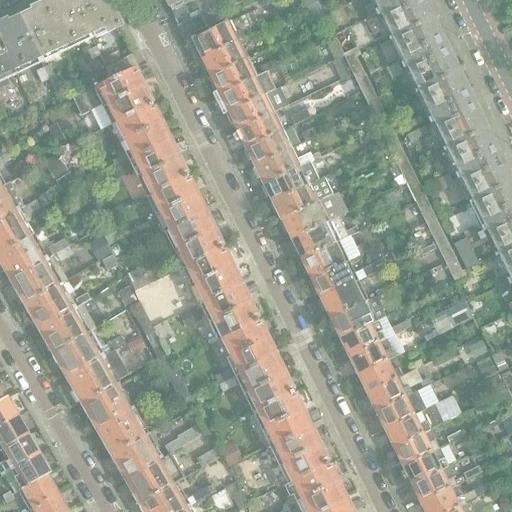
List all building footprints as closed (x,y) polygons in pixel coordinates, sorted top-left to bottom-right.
[(120,27),(106,0),(59,0),(58,1),(57,0),(53,0),(44,4),(64,47),(104,28),(106,33),(120,27)] [(164,0),(175,21),(188,14),(185,8),(197,2),(195,0),(164,0)] [(301,0),(306,9),(308,9),(317,4),(316,3),(314,0),(301,0)] [(330,4),(327,0),(322,0),(316,3),(317,4),(319,9),(330,4)] [(433,20),(423,0),(367,0),(371,6),(365,9),(370,18),(363,21),(366,27),(376,22),(374,18),(376,17),(388,42),(433,20)] [(323,16),(338,9),(334,2),(330,4),(319,9),(322,16),(323,16)] [(64,47),(44,4),(32,10),(33,12),(24,17),(7,25),(6,22),(0,25),(0,43),(13,71),(64,47)] [(322,16),(319,9),(317,4),(308,9),(315,23),(325,18),(323,16),(322,16)] [(183,38),(205,27),(197,11),(189,16),(191,21),(178,27),(183,38)] [(459,72),(446,47),(433,20),(388,42),(401,68),(414,94),(459,72)] [(239,42),(244,39),(240,30),(234,33),(229,22),(190,42),(195,54),(199,52),(202,59),(212,53),(215,54),(239,42)] [(343,57),(334,40),(325,44),(334,62),(343,57)] [(248,60),(239,42),(215,54),(212,53),(202,59),(202,60),(199,61),(204,72),(207,70),(211,77),(221,72),(224,72),(248,60)] [(0,76),(13,71),(0,43),(0,76)] [(99,56),(94,46),(86,50),(91,60),(99,56)] [(356,58),(361,56),(359,52),(357,48),(343,55),(344,57),(345,59),(347,63),(356,58)] [(120,61),(117,53),(102,60),(106,68),(120,61)] [(135,69),(136,68),(130,57),(106,70),(111,80),(135,69)] [(359,65),(356,58),(347,63),(350,69),(359,65)] [(257,78),(248,60),(224,72),(221,72),(211,77),(211,78),(208,79),(213,90),(216,88),(219,94),(229,89),(232,89),(257,78)] [(273,70),(269,61),(258,67),(262,76),(273,70)] [(400,69),(397,63),(386,69),(389,74),(400,69)] [(60,86),(51,65),(43,69),(48,81),(51,89),(60,86)] [(363,71),(362,70),(359,65),(350,69),(352,75),(353,76),(363,71)] [(48,81),(43,69),(36,72),(41,83),(48,81)] [(150,98),(148,94),(146,92),(141,83),(142,80),(139,76),(137,74),(135,69),(111,80),(97,87),(72,99),(81,117),(105,104),(115,124),(152,106),(151,105),(151,104),(150,101),(150,98)] [(403,75),(400,69),(389,74),(391,80),(403,75)] [(366,78),(363,71),(353,76),(356,82),(366,78)] [(488,131),(474,101),(459,72),(414,94),(442,152),(487,131),(488,131)] [(265,95),(257,78),(232,89),(229,89),(219,94),(220,96),(217,97),(222,108),(225,106),(228,112),(238,107),(242,107),(265,95)] [(369,84),(366,78),(356,82),(359,89),(369,84)] [(372,91),(371,89),(369,84),(359,89),(362,94),(362,95),(372,91)] [(375,97),(372,91),(362,95),(366,102),(375,97)] [(274,114),(265,95),(242,107),(238,107),(228,112),(229,113),(225,115),(231,126),(234,124),(237,130),(248,124),(251,125),(274,114)] [(379,103),(375,97),(366,102),(369,108),(379,103)] [(382,110),(380,106),(379,103),(369,108),(370,111),(372,115),(382,110)] [(168,134),(166,130),(163,128),(159,119),(159,116),(157,112),(155,110),(153,108),(152,108),(152,107),(153,107),(152,106),(115,124),(132,160),(170,142),(168,137),(168,134)] [(311,118),(306,109),(290,117),(295,126),(311,118)] [(385,116),(382,110),(372,115),(375,121),(385,116)] [(283,132),(274,114),(251,125),(248,124),(237,130),(237,132),(234,133),(240,144),(243,142),(245,147),(256,143),(258,143),(283,132)] [(388,123),(385,116),(375,121),(378,128),(388,123)] [(423,123),(420,117),(408,123),(411,129),(423,123)] [(391,129),(389,125),(388,123),(378,128),(379,129),(382,134),(391,129)] [(410,142),(427,133),(424,127),(407,136),(410,142)] [(394,136),(391,129),(382,134),(385,141),(394,136)] [(511,183),(511,181),(500,157),(487,131),(442,152),(468,205),(511,183)] [(291,150),(288,142),(283,132),(258,143),(256,143),(245,147),(246,150),(243,151),(248,161),(251,160),(254,165),(264,160),(269,161),(291,150)] [(68,147),(61,134),(52,139),(58,152),(68,147)] [(388,147),(398,142),(394,136),(385,141),(388,147)] [(186,170),(183,166),(181,164),(177,155),(177,152),(175,148),(172,146),(170,142),(132,160),(150,196),(187,178),(187,176),(186,177),(186,176),(187,176),(185,173),(186,170)] [(401,149),(398,142),(388,147),(391,154),(401,149)] [(404,155),(401,149),(391,154),(394,160),(404,155)] [(300,168),(321,158),(318,153),(309,157),(308,155),(296,160),(291,150),(269,161),(264,160),(254,165),(255,168),(252,169),(257,179),(260,178),(262,182),(273,178),(276,178),(299,167),(300,168)] [(0,167),(13,159),(8,152),(0,157),(0,167)] [(128,162),(125,155),(112,161),(115,168),(128,162)] [(407,162),(407,161),(404,155),(394,160),(397,165),(397,167),(407,162)] [(345,168),(341,160),(328,167),(332,175),(345,168)] [(410,168),(410,167),(407,162),(397,167),(401,173),(410,168)] [(131,174),(126,164),(111,171),(116,181),(131,174)] [(400,175),(396,166),(388,170),(393,179),(400,175)] [(309,185),(300,168),(299,167),(276,178),(273,178),(262,182),(264,186),(261,187),(266,198),(269,196),(271,201),(282,196),(286,196),(309,185)] [(414,175),(410,168),(401,173),(404,180),(414,175)] [(75,180),(71,172),(59,179),(63,186),(75,180)] [(417,181),(416,180),(414,175),(404,180),(406,185),(407,186),(417,181)] [(439,186),(451,181),(448,175),(436,181),(439,186)] [(405,185),(401,176),(393,180),(397,189),(405,185)] [(203,206),(201,202),(199,200),(194,191),(194,188),(192,184),(190,182),(188,179),(188,180),(187,179),(188,179),(187,178),(150,196),(167,231),(205,213),(203,209),(203,206)] [(420,188),(417,181),(407,186),(410,193),(420,188)] [(442,192),(454,186),(451,181),(439,186),(442,192)] [(24,208),(10,183),(1,189),(0,189),(0,221),(15,213),(21,209),(26,217),(40,208),(36,201),(24,208)] [(511,248),(511,183),(468,205),(494,257),(511,248)] [(318,203),(309,185),(286,196),(282,196),(271,201),(273,204),(270,205),(275,215),(278,214),(281,220),(291,215),(294,215),(318,203)] [(423,194),(420,188),(410,193),(413,199),(423,194)] [(338,194),(335,189),(326,193),(328,197),(329,198),(338,194)] [(86,204),(79,192),(70,196),(77,209),(86,204)] [(338,218),(348,214),(338,194),(329,198),(328,197),(319,202),(319,203),(318,203),(294,215),(291,215),(281,220),(282,223),(279,224),(285,236),(288,234),(291,240),(303,234),(306,235),(338,218)] [(426,201),(425,199),(423,194),(413,199),(416,204),(417,206),(426,201)] [(429,207),(426,201),(417,206),(420,212),(429,207)] [(90,212),(86,204),(77,209),(81,217),(90,212)] [(433,214),(429,207),(420,212),(423,219),(433,214)] [(0,254),(30,237),(15,213),(0,221),(0,254)] [(221,242),(219,238),(216,236),(212,227),(212,224),(210,220),(207,218),(205,213),(167,231),(185,268),(222,250),(222,248),(221,248),(222,248),(221,245),(221,242)] [(426,225),(436,220),(435,218),(433,214),(423,219),(425,223),(425,224),(426,225)] [(316,254),(350,237),(348,238),(345,233),(338,218),(306,235),(303,234),(291,240),(292,242),(289,244),(294,254),(297,252),(301,260),(314,254),(316,254)] [(439,227),(436,220),(426,225),(429,232),(439,227)] [(426,225),(425,224),(415,229),(422,244),(433,239),(432,238),(429,232),(426,225)] [(138,246),(161,235),(157,227),(134,238),(138,246)] [(442,233),(439,227),(429,232),(432,238),(442,233)] [(355,228),(345,233),(348,238),(350,237),(358,233),(355,228)] [(476,233),(474,228),(463,233),(465,239),(476,233)] [(445,240),(445,238),(442,233),(432,238),(433,239),(435,243),(436,245),(445,240)] [(468,244),(479,239),(476,233),(465,239),(468,244)] [(44,262),(68,247),(64,240),(48,249),(45,245),(41,244),(35,247),(30,237),(0,254),(0,266),(2,267),(10,281),(44,262)] [(358,258),(368,253),(363,244),(355,248),(350,237),(316,254),(314,254),(301,260),(302,262),(298,264),(303,274),(306,272),(310,280),(321,274),(324,274),(347,263),(358,258)] [(449,246),(445,240),(436,245),(439,251),(449,246)] [(452,253),(449,247),(449,246),(439,251),(442,258),(452,253)] [(511,248),(494,257),(504,278),(493,283),(499,295),(510,289),(511,294),(511,248)] [(238,278),(236,273),(234,272),(229,263),(230,260),(227,255),(225,254),(224,251),(223,252),(223,251),(222,250),(185,268),(202,304),(240,285),(238,281),(238,278)] [(455,259),(455,258),(452,253),(442,258),(445,263),(445,264),(455,259)] [(118,267),(113,258),(113,256),(102,262),(107,272),(118,267)] [(458,266),(455,259),(445,264),(448,270),(458,266)] [(57,286),(44,262),(10,281),(18,294),(17,297),(21,303),(23,304),(24,305),(57,286)] [(357,283),(347,263),(324,274),(321,274),(310,280),(311,282),(308,283),(313,293),(316,292),(319,299),(329,294),(331,294),(357,283)] [(380,271),(376,263),(362,270),(366,278),(380,271)] [(461,272),(458,266),(448,270),(451,277),(461,272)] [(147,285),(139,269),(125,276),(133,292),(147,285)] [(469,278),(466,270),(461,272),(451,277),(455,285),(469,278)] [(367,302),(357,283),(331,294),(329,294),(319,299),(321,301),(318,303),(322,313),(326,311),(329,318),(339,313),(343,313),(367,302)] [(256,314),(254,309),(251,308),(247,299),(247,296),(245,291),(243,290),(240,285),(202,304),(220,339),(258,321),(257,320),(256,320),(257,319),(256,317),(256,314)] [(71,310),(57,286),(24,305),(25,307),(24,309),(28,315),(30,316),(38,330),(71,310)] [(136,301),(129,287),(117,294),(125,308),(136,301)] [(376,298),(387,292),(384,287),(374,293),(376,298)] [(90,300),(86,294),(75,300),(79,306),(81,305),(90,300)] [(182,314),(197,306),(196,302),(185,308),(184,306),(176,310),(179,316),(182,314)] [(376,321),(367,302),(343,313),(339,313),(329,318),(330,321),(327,323),(332,333),(335,331),(339,339),(376,321)] [(133,314),(142,309),(139,304),(130,309),(133,314)] [(95,329),(81,305),(79,306),(72,310),(71,310),(38,330),(46,343),(45,346),(49,352),(51,353),(52,354),(92,332),(91,331),(95,329)] [(185,320),(201,313),(197,306),(182,314),(185,320)] [(145,314),(142,309),(133,314),(136,319),(145,314)] [(148,319),(145,314),(136,319),(138,324),(148,319)] [(150,324),(148,319),(138,324),(141,329),(150,324)] [(414,326),(411,319),(405,322),(409,328),(414,326)] [(274,350),(271,345),(269,344),(265,335),(265,332),(263,327),(260,326),(259,323),(258,323),(258,321),(220,339),(220,341),(212,345),(213,347),(211,348),(214,354),(216,352),(218,355),(225,351),(238,376),(275,357),(273,353),(274,350)] [(384,341),(380,334),(383,332),(376,321),(339,339),(348,358),(384,341)] [(388,338),(405,330),(402,323),(385,332),(388,338)] [(153,330),(153,329),(150,324),(141,329),(144,334),(144,335),(153,330)] [(156,335),(153,330),(144,335),(147,340),(156,335)] [(100,359),(125,344),(121,337),(101,348),(92,332),(52,354),(53,355),(52,358),(56,364),(58,365),(66,379),(100,359)] [(159,340),(156,335),(147,340),(150,345),(159,340)] [(145,349),(139,338),(124,346),(130,357),(145,349)] [(162,345),(159,340),(150,345),(152,350),(162,345)] [(386,362),(392,359),(384,341),(348,358),(358,377),(386,363),(386,362)] [(155,356),(165,351),(162,345),(152,350),(155,356)] [(167,356),(165,351),(155,356),(158,361),(167,356)] [(170,361),(167,356),(158,361),(161,366),(170,361)] [(291,386),(289,381),(287,379),(282,371),(282,368),(280,363),(278,362),(275,357),(238,376),(233,378),(220,385),(218,386),(222,393),(241,383),(255,411),(293,393),(292,392),(291,392),(292,391),(291,389),(291,386)] [(114,383),(100,359),(66,379),(74,391),(73,394),(77,400),(79,401),(80,403),(114,383)] [(164,371),(173,366),(172,364),(170,361),(161,366),(162,369),(164,371)] [(423,367),(420,361),(410,366),(413,372),(423,367)] [(495,373),(490,361),(477,367),(483,379),(495,373)] [(394,379),(401,376),(397,368),(390,371),(386,363),(358,377),(366,394),(395,380),(394,379)] [(176,371),(173,366),(164,371),(166,376),(176,371)] [(508,370),(506,366),(497,370),(500,374),(508,370)] [(233,378),(230,369),(216,376),(220,385),(233,378)] [(511,376),(508,370),(500,374),(502,380),(511,376)] [(169,382),(179,377),(176,371),(166,376),(169,382)] [(511,381),(511,378),(511,376),(502,380),(505,385),(511,381)] [(172,387),(181,382),(179,377),(169,382),(172,387)] [(504,391),(498,377),(485,383),(492,397),(504,391)] [(432,385),(428,378),(419,383),(422,390),(432,385)] [(403,398),(410,395),(406,387),(400,390),(395,380),(366,394),(375,413),(404,399),(403,398)] [(184,387),(181,382),(172,387),(175,392),(184,387)] [(131,412),(117,388),(114,383),(80,403),(84,409),(83,411),(87,417),(89,418),(97,431),(131,412)] [(187,392),(184,387),(175,392),(178,397),(187,392)] [(190,398),(187,392),(178,397),(181,403),(190,398)] [(511,400),(510,396),(508,392),(500,396),(506,407),(511,403),(511,400)] [(309,422),(306,417),(304,415),(300,406),(300,404),(298,399),(295,397),(294,395),(293,395),(293,393),(255,411),(273,448),(311,429),(309,424),(309,422)] [(0,426),(17,417),(16,415),(17,414),(12,405),(11,406),(6,398),(3,400),(0,401),(0,426)] [(137,408),(146,403),(143,398),(134,403),(137,408)] [(193,403),(190,398),(181,403),(183,408),(193,403)] [(420,416),(419,413),(414,404),(408,407),(404,399),(375,413),(385,432),(420,416)] [(140,413),(149,408),(146,403),(137,408),(140,413)] [(195,408),(193,403),(183,408),(186,413),(195,408)] [(145,436),(131,412),(97,431),(104,445),(104,448),(108,454),(110,455),(111,456),(145,436)] [(428,432),(424,423),(420,416),(385,432),(393,449),(428,432)] [(0,452),(28,436),(27,434),(28,433),(23,424),(22,425),(17,417),(0,426),(0,452)] [(511,433),(511,418),(501,423),(507,436),(511,433)] [(169,455),(205,434),(199,424),(177,437),(178,439),(164,447),(169,455)] [(326,457),(324,453),(322,451),(317,442),(318,439),(315,435),(313,433),(311,429),(273,448),(290,483),(328,465),(327,464),(327,463),(328,463),(326,460),(326,457)] [(437,451),(433,441),(428,432),(393,449),(402,467),(437,451)] [(449,444),(463,437),(460,432),(446,439),(449,444)] [(39,454),(35,447),(36,446),(30,437),(29,438),(28,436),(0,452),(0,454),(9,471),(39,454)] [(159,461),(145,436),(111,456),(111,457),(111,460),(115,466),(117,467),(125,480),(159,461)] [(243,462),(234,443),(219,450),(228,469),(243,462)] [(201,469),(221,458),(216,449),(196,460),(201,469)] [(445,468),(437,451),(402,467),(411,485),(445,468)] [(18,492),(47,476),(50,474),(45,466),(46,465),(41,456),(40,457),(39,454),(9,471),(15,481),(9,485),(14,494),(18,492)] [(173,485),(159,461),(125,480),(133,494),(132,496),(136,503),(138,504),(139,505),(173,485)] [(344,493),(342,489),(339,487),(335,478),(335,475),(333,471),(331,469),(329,467),(328,467),(329,466),(328,465),(290,483),(304,511),(322,511),(346,501),(344,496),(344,493)] [(466,481),(481,473),(478,467),(463,475),(466,481)] [(447,488),(454,485),(450,477),(445,468),(411,485),(419,503),(447,488)] [(58,495),(56,492),(57,492),(52,483),(51,484),(47,476),(18,492),(29,511),(58,495)] [(239,511),(247,508),(239,491),(236,484),(227,488),(238,511),(239,511)] [(476,498),(491,491),(488,484),(472,492),(476,498)] [(183,511),(187,510),(173,485),(139,505),(140,506),(139,509),(141,511),(183,511)] [(195,505),(211,495),(207,487),(190,497),(195,505)] [(449,511),(464,505),(459,496),(452,499),(447,488),(419,503),(424,511),(449,511)] [(4,501),(12,496),(10,492),(2,497),(4,501)] [(67,511),(68,511),(63,502),(62,502),(58,495),(29,511),(28,511),(67,511)] [(6,504),(14,500),(12,496),(4,501),(6,504)] [(352,511),(353,511),(351,507),(348,505),(346,501),(322,511),(352,511)]
